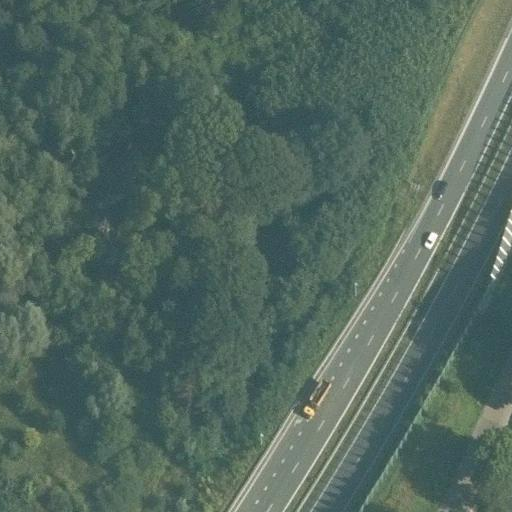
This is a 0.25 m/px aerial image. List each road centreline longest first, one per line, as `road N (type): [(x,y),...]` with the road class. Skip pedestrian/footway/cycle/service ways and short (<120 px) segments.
road 1 (trunk): [(511,60),(395,286),(258,511)]
road 2 (trunk): [(326,511),(397,397),(511,177)]
road 3 (residential): [(447,511),(511,367)]
